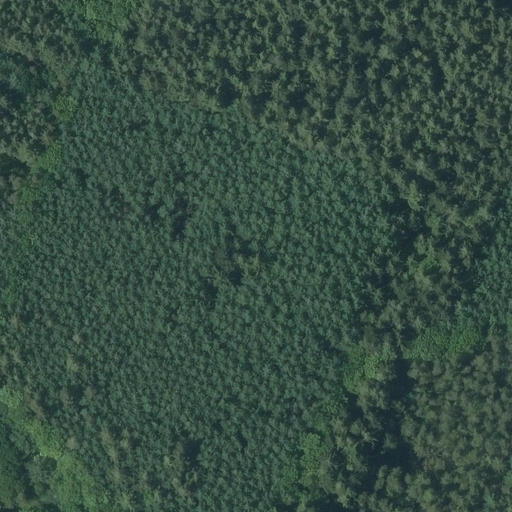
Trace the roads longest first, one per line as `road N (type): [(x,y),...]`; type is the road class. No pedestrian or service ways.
road 1 (track): [(343,373),(40,0)]
road 2 (track): [(343,373),(511,327)]
